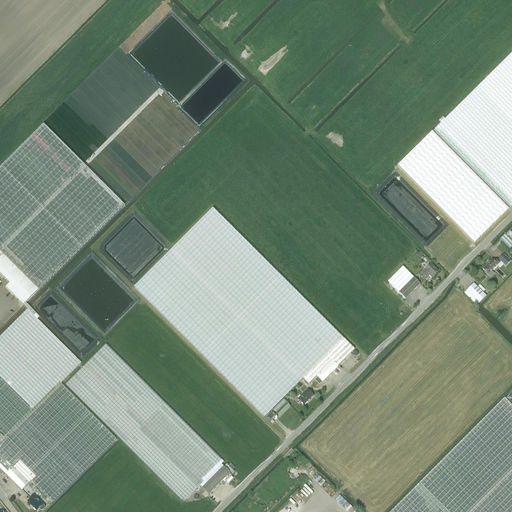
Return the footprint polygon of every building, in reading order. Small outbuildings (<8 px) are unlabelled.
[(432,132),(397,166),(474,244),(508,210),(511,206),(511,52),(432,132)] [(39,317),(32,309),(26,303),(124,205),(44,124),(0,167),(0,274),(9,284),(5,288),(27,310),(0,337),(0,431),(5,437),(0,441),(0,468),(6,475),(22,490),(29,483),(31,481),(52,502),(75,480),(116,439),(61,384),(81,363),(80,362),(37,320),(39,317)] [(303,379),(311,371),(343,338),(212,208),(134,287),(255,408),(264,418),(303,379)] [(511,247),(511,242),(506,236),(505,235),(500,240),(510,249),(511,247)] [(498,264),(499,264),(495,260),(493,262),(491,260),(490,262),(489,261),(487,263),(488,264),(487,265),(492,270),(499,264),(498,264)] [(433,277),(438,271),(431,264),(419,276),(424,280),(430,274),(433,277)] [(487,265),(482,269),(488,275),(489,273),(492,276),(494,274),(491,271),(492,270),(487,265)] [(402,267),(387,282),(399,294),(415,279),(408,273),(402,267)] [(415,279),(399,294),(405,299),(420,284),(417,282),(415,279)] [(482,293),(477,288),(473,284),(464,293),(477,306),(486,297),(482,293)] [(316,376),(331,361),(337,366),(354,350),(343,338),(311,371),(303,379),(308,384),(313,379),(316,376)] [(183,503),(200,486),(221,464),(224,462),(106,344),(65,385),(183,503)] [(338,367),(337,366),(331,361),(316,376),(317,378),(322,382),(338,367)] [(304,405),(313,396),(307,390),(298,399),(304,405)] [(390,511),(511,511),(511,405),(504,398),(390,511)] [(269,421),(275,415),(272,412),(266,418),(269,421)] [(223,466),(221,464),(200,486),(202,487),(202,488),(209,494),(230,473),(223,466)] [(43,505),(34,495),(28,502),(37,511),(39,509),(40,510),(41,510),(42,510),(43,510),(44,509),(45,508),(45,507),(44,506),(43,505)]
